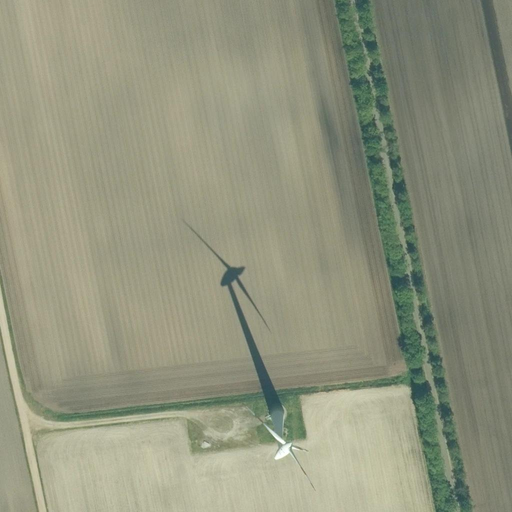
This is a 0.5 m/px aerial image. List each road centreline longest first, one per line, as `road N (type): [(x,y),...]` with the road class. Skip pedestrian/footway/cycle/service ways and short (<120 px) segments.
road 1 (unclassified): [(459,511),(356,0)]
road 2 (track): [(0,294),(44,511)]
road 3 (track): [(229,423),(182,413),(27,429)]
